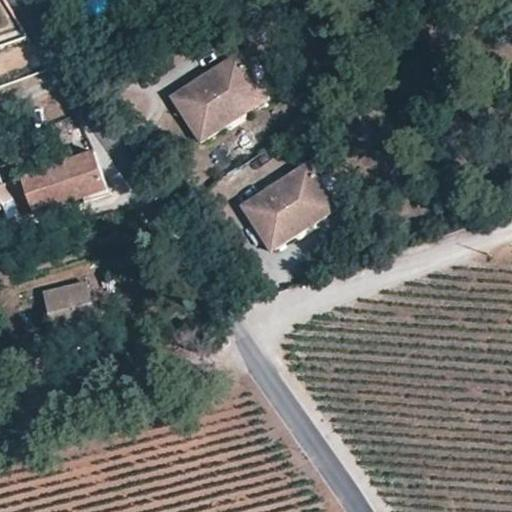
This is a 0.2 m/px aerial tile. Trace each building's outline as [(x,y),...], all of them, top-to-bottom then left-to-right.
[(235,55),(169,99),(196,141),(234,116),(226,103),(255,84),(235,55)] [(255,84),(226,103),(234,116),(263,97),(255,84)] [(95,157),(69,166),(82,203),(108,195),(95,157)] [(306,164),(239,208),(267,250),(304,225),(296,212),(325,193),(306,164)] [(69,166),(45,173),(57,211),(82,203),(69,166)] [(45,173),(23,180),(37,217),(57,211),(45,173)] [(23,180),(0,188),(0,213),(3,212),(7,224),(37,217),(23,180)] [(325,193),(296,212),(304,225),(333,205),(325,193)] [(26,307),(47,302),(47,296),(44,282),(22,286),(26,307)] [(47,296),(47,302),(50,311),(57,335),(97,329),(87,285),(47,296)] [(44,338),(57,335),(50,311),(33,315),(36,324),(41,323),(44,338)]
